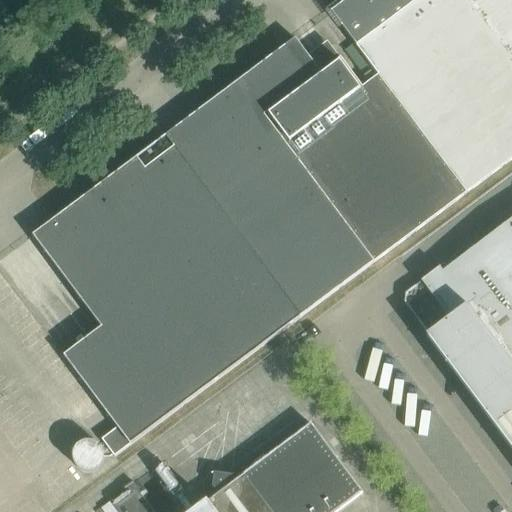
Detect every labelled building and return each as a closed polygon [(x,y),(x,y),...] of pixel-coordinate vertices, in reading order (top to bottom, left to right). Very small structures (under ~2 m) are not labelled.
[(511,0),(347,0),(331,12),(378,76),(362,88),(340,59),(321,73),(295,39),(165,137),(300,317),(511,158),(511,0)] [(145,170),(172,149),(164,138),(136,158),(145,170)] [(299,318),(172,149),(145,170),(136,158),(32,236),(101,328),(64,356),(117,428),(130,445),(299,318)] [(511,221),(442,272),(440,270),(441,269),(440,268),(405,294),(404,303),(429,335),(427,337),(511,450),(511,221)] [(338,511),(363,494),(311,425),(194,511),(154,511),(133,484),(95,511),(338,511)] [(130,445),(117,428),(101,440),(114,457),(130,445)] [(80,445),(78,446),(76,448),(75,449),(75,450),(74,452),(73,453),(73,456),(73,458),(73,460),(74,462),(75,465),(76,466),(77,468),(78,469),(80,471),(82,471),(84,472),(85,472),(88,473),(91,473),(93,472),(95,471),(96,471),(98,469),(100,468),(101,467),(102,464),(103,462),(104,461),(104,459),(104,457),(104,455),(103,454),(103,453),(103,451),(101,449),(100,447),(98,445),(96,444),(93,443),(91,442),(88,442),(86,442),(83,443),(82,443),(80,445)]
